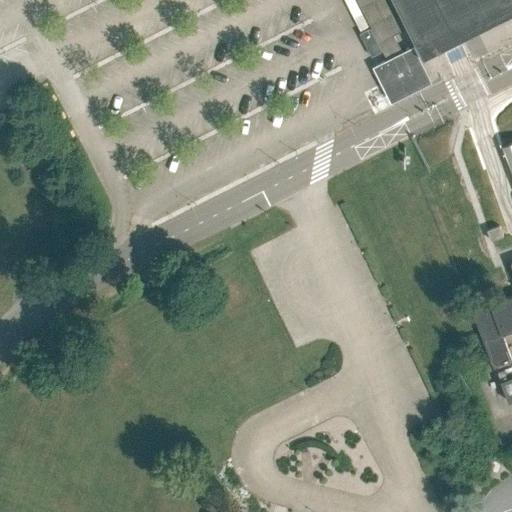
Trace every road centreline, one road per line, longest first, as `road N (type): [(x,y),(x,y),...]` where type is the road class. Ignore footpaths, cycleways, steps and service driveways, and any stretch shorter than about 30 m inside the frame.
road 1 (unclassified): [(0,341),(48,300),(132,254),(426,110)]
road 2 (unknown): [(95,147),(329,27)]
road 3 (unknown): [(69,95),(262,0)]
road 4 (unknown): [(321,162),(340,89),(341,50),(329,27)]
road 5 (unknown): [(114,264),(112,195),(95,147)]
